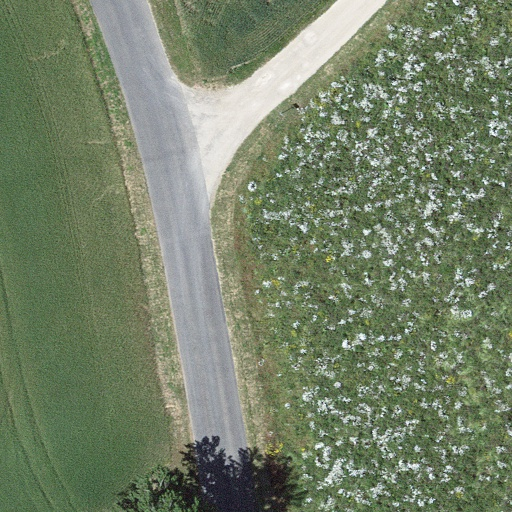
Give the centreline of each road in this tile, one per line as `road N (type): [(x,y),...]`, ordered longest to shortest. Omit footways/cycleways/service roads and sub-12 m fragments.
road 1 (tertiary): [(231,511),(170,164),(117,0)]
road 2 (track): [(170,164),(361,0)]
